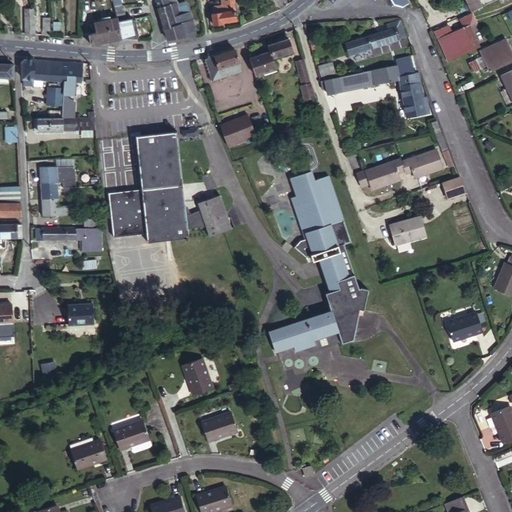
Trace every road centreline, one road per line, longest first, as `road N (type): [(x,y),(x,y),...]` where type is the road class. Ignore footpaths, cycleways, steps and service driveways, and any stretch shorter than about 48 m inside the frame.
road 1 (tertiary): [(288,14),(241,35),(155,55),(15,46)]
road 2 (residential): [(406,11),(487,206),(511,235)]
road 3 (residential): [(309,503),(269,475),(201,461),(98,492)]
road 4 (residential): [(28,270),(15,46)]
road 5 (residential): [(454,403),(309,503)]
